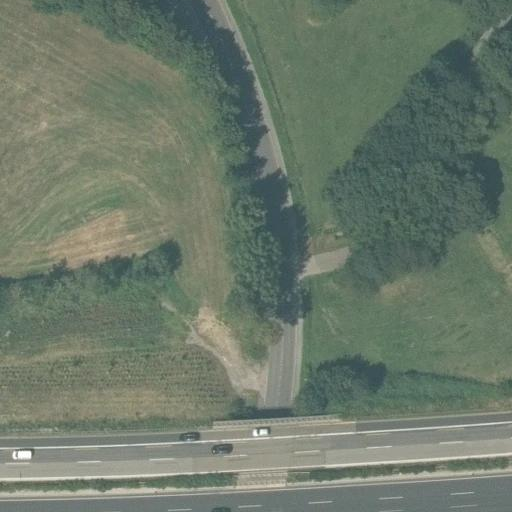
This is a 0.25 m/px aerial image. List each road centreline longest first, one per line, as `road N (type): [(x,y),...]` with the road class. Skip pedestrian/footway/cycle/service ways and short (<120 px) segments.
road 1 (motorway): [(511,439),(333,455),(0,466)]
road 2 (track): [(281,272),(321,267),(373,243),(430,125),(511,1)]
road 3 (motorway): [(189,511),(511,492)]
road 4 (unclassified): [(281,272),(271,154),(213,0)]
road 5 (residential): [(253,511),(278,386),(281,272)]
